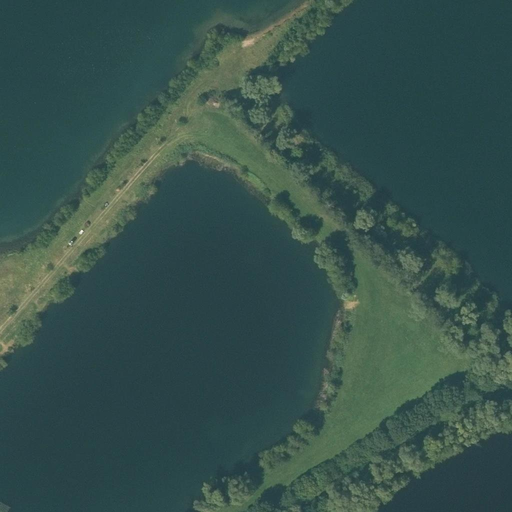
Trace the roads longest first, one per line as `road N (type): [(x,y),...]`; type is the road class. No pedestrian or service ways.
road 1 (track): [(511,345),(239,93)]
road 2 (track): [(201,128),(161,148),(0,331)]
